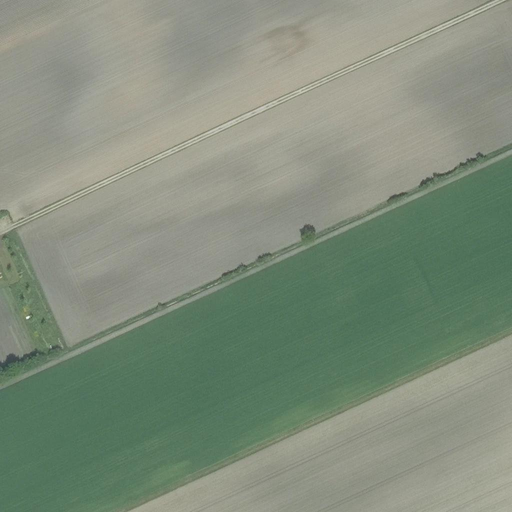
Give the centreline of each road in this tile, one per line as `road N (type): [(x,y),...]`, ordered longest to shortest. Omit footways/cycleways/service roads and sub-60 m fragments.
road 1 (track): [(500,0),(0,233)]
road 2 (track): [(107,511),(511,323)]
